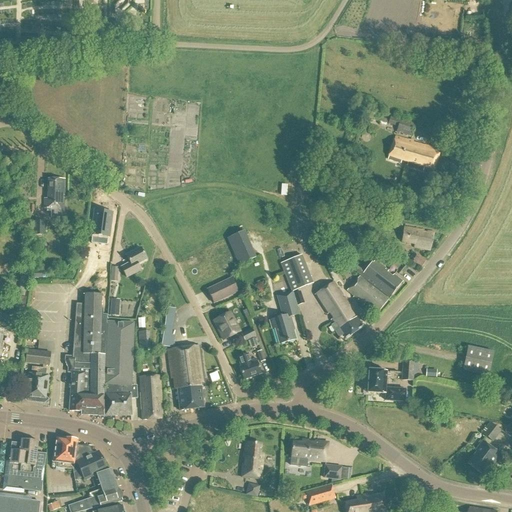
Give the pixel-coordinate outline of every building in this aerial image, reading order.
[(390,118),(388,125),(395,128),(397,120),(390,118)] [(396,133),(411,138),(415,127),(399,122),(396,133)] [(425,168),(428,169),(433,171),(438,155),(433,153),(434,150),(427,148),(425,148),(425,146),(395,138),(388,160),(401,165),(402,161),(408,163),(407,167),(423,172),(425,168)] [(51,209),(50,218),(64,219),(64,180),(48,180),(47,199),(44,199),(44,209),(51,209)] [(94,215),(93,239),(102,240),(102,248),(109,248),(109,240),(110,216),(94,215)] [(33,221),(33,236),(44,236),(44,222),(33,221)] [(433,234),(404,228),(401,243),(414,246),(414,248),(430,252),(433,234)] [(255,259),(243,232),(227,239),(239,266),(255,259)] [(146,260),(140,249),(126,256),(130,264),(121,268),(127,279),(141,271),(138,265),(146,260)] [(425,261),(412,254),(410,259),(414,261),(413,263),(421,268),(425,261)] [(280,265),(291,293),(312,284),(301,256),(280,265)] [(351,269),(361,277),(390,299),(402,283),(394,276),(391,278),(386,274),(388,271),(375,261),(373,265),(372,264),(367,270),(363,266),(360,270),(354,265),(351,269)] [(94,290),(108,290),(108,278),(95,277),(94,290)] [(19,296),(24,297),(28,280),(23,279),(19,296)] [(238,293),(232,279),(207,291),(214,305),(238,293)] [(388,301),(360,280),(349,295),(354,299),(353,300),(363,307),(365,305),(377,314),(388,301)] [(313,297),(317,302),(326,316),(329,314),(333,320),(330,322),(336,332),(334,333),(338,339),(343,336),(346,340),(362,329),(332,284),(313,297)] [(96,416),(96,417),(104,417),(103,396),(104,386),(104,355),(111,355),(112,345),(104,345),(105,324),(101,318),(102,317),(102,315),(103,309),(101,309),(101,296),(101,293),(98,293),(98,296),(87,295),(87,293),(85,293),(85,295),(84,305),(76,304),(71,358),(64,358),(64,359),(67,359),(67,361),(70,364),(72,364),(68,412),(81,413),(81,415),(82,415),(82,416),(88,416),(89,416),(96,417),(96,416)] [(299,316),(292,293),(277,297),(282,314),(274,316),(275,320),(270,321),(272,330),(275,330),(279,345),(296,341),(292,327),(293,327),(291,318),(299,316)] [(300,295),(294,298),(297,307),(304,304),(300,295)] [(19,297),(18,305),(25,306),(26,298),(19,297)] [(110,316),(118,317),(119,308),(111,307),(110,316)] [(166,308),(161,347),(172,348),(173,337),(171,337),(175,309),(166,308)] [(224,341),(240,333),(236,326),(235,326),(233,321),(234,320),(230,313),(213,322),(224,341)] [(106,324),(107,316),(102,315),(102,317),(101,318),(105,324),(104,345),(112,345),(111,355),(104,355),(104,386),(105,386),(105,396),(105,417),(131,417),(130,397),(136,397),(136,387),(131,387),(133,324),(107,323),(107,324),(106,324)] [(241,335),(245,343),(255,337),(251,330),(241,335)] [(139,350),(150,349),(149,332),(138,333),(139,350)] [(199,347),(168,351),(172,380),(173,380),(175,391),(177,390),(180,412),(204,409),(201,387),(202,387),(202,384),(204,384),(199,347)] [(489,377),(494,355),(470,349),(464,371),(489,377)] [(51,353),(27,350),(25,364),(49,367),(51,353)] [(238,358),(241,368),(239,368),(243,381),(261,375),(256,360),(251,362),(248,355),(238,358)] [(403,363),(402,382),(413,382),(414,376),(418,374),(418,367),(414,366),(414,363),(403,363)] [(27,396),(29,398),(42,400),(45,398),(45,392),(47,392),(48,377),(45,376),(46,370),(32,369),(31,375),(28,375),(28,379),(26,389),(28,390),(27,396)] [(426,370),(426,378),(437,379),(437,371),(426,370)] [(386,390),(386,386),(386,380),(386,373),(369,371),(367,394),(386,395),(385,402),(405,403),(405,391),(386,390)] [(162,420),(160,377),(138,378),(140,411),(142,412),(142,421),(162,420)] [(490,423),(482,434),(493,443),(501,432),(490,423)] [(73,471),(74,466),(76,447),(76,446),(77,441),(56,439),(55,450),(54,450),(52,465),(55,465),(54,468),(73,471)] [(37,491),(42,458),(41,458),(36,458),(38,448),(38,443),(20,440),(19,445),(11,445),(7,478),(6,488),(7,489),(7,488),(15,488),(14,490),(15,490),(15,489),(18,489),(23,490),(23,491),(24,491),(24,490),(32,491),(32,492),(32,491),(37,491)] [(328,444),(302,441),(302,444),(292,443),(291,459),(326,463),(328,444)] [(501,456),(483,442),(475,452),(476,453),(467,465),(483,476),(491,466),(492,467),(501,456)] [(261,445),(245,443),(241,478),(261,480),(263,454),(260,454),(261,445)] [(74,466),(77,464),(93,457),(90,448),(76,446),(76,447),(74,466)] [(93,457),(77,464),(84,481),(92,478),(91,475),(105,469),(98,454),(93,457)] [(325,466),(323,480),(340,482),(340,481),(342,469),(342,468),(325,466)] [(72,472),(77,479),(81,476),(76,469),(72,472)] [(342,469),(340,481),(349,482),(350,469),(342,469)] [(100,508),(122,502),(121,501),(122,498),(122,496),(122,494),(121,493),(120,491),(118,490),(117,489),(117,487),(111,470),(94,476),(100,493),(89,496),(90,498),(67,507),(68,511),(83,511),(100,508)] [(246,494),(257,496),(260,485),(248,482),(246,494)] [(298,495),(300,501),(306,499),(309,507),(334,500),(330,487),(298,495)] [(386,511),(383,495),(368,498),(367,496),(356,498),(357,502),(345,504),(346,511),(386,511)] [(0,511),(38,511),(39,503),(22,501),(22,502),(14,501),(14,500),(13,500),(13,501),(5,500),(5,499),(0,498),(0,511)] [(58,502),(47,506),(48,511),(53,511),(60,509),(58,502)]
